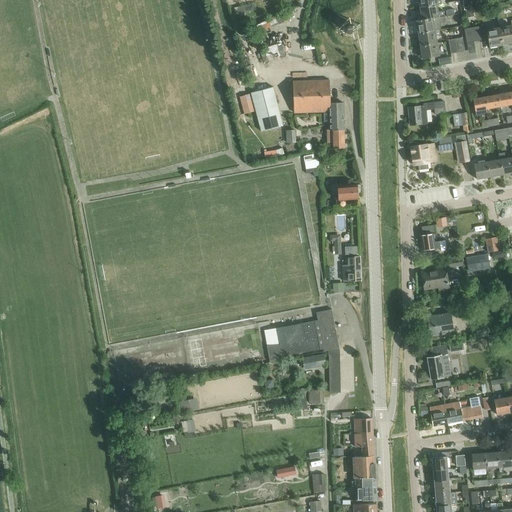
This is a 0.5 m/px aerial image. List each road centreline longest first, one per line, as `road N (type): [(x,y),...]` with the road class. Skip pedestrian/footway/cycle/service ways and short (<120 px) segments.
road 1 (residential): [(302,0),(293,71),(332,71),(372,194)]
road 2 (tertiary): [(381,417),(372,194)]
road 3 (residential): [(407,316),(405,213),(511,194)]
road 4 (tertiary): [(372,194),(368,0)]
road 5 (residential): [(412,446),(407,316)]
road 6 (residential): [(381,417),(354,328),(332,302)]
